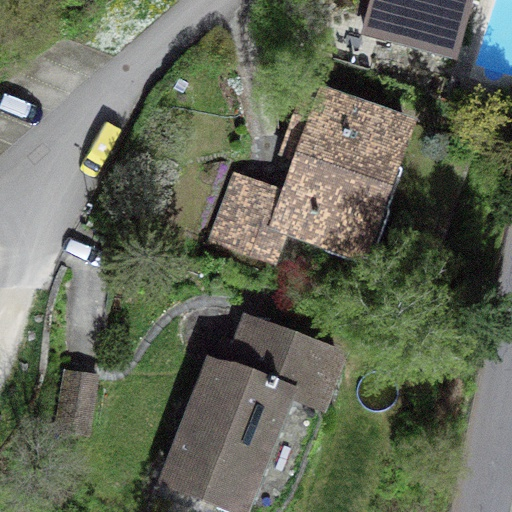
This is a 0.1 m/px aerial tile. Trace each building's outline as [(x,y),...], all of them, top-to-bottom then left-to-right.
[(462,0),(376,0),(367,31),(447,53),(462,0)] [(360,249),(405,129),(304,91),(282,149),(300,156),(286,194),(277,218),(285,221),(360,249)] [(270,260),(285,221),(277,218),(286,194),(238,176),(214,239),(270,260)] [(215,364),(168,484),(236,511),(283,391),(316,404),(335,355),(250,322),(231,370),(215,364)] [(95,375),(65,371),(57,430),(87,434),(95,375)]
